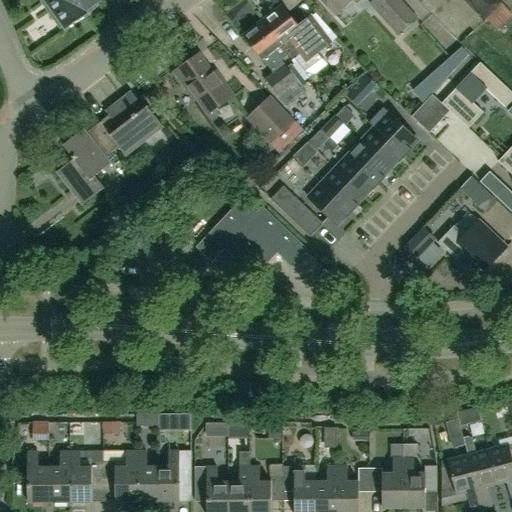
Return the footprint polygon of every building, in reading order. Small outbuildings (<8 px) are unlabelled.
[(45,0),(55,13),(51,15),(60,28),(63,26),(67,30),(87,16),(86,15),(96,8),(94,5),(100,0),(45,0)] [(320,0),(334,15),(351,0),(320,0)] [(373,0),(369,4),(398,37),(419,19),(401,0),(373,0)] [(262,21),(289,55),(292,59),(299,54),(306,62),(330,43),(311,17),(298,27),(282,6),(262,21)] [(289,55),(262,21),(243,35),(273,73),(265,79),(278,97),(298,83),(281,61),(289,55)] [(223,84),(220,87),(199,55),(194,58),(191,57),(181,64),(181,68),(174,73),(186,91),(189,89),(207,115),(232,97),(223,84)] [(441,86),(459,67),(451,58),(431,75),(441,86)] [(511,93),(480,63),(441,104),(468,129),(483,113),(472,102),(485,89),(505,108),(511,100),(511,93)] [(367,95),(376,85),(364,74),(360,78),(355,84),(367,95)] [(99,124),(118,148),(125,157),(163,128),(147,107),(144,109),(131,92),(105,112),(109,116),(99,124)] [(246,119),(280,154),(287,148),(288,150),(306,132),(270,95),(246,119)] [(429,133),(440,121),(423,104),(411,117),(429,133)] [(354,116),(344,107),(335,117),(342,124),(345,126),(354,116)] [(373,128),(374,127),(403,155),(408,149),(410,151),(411,150),(409,149),(417,140),(383,108),(368,123),(373,128)] [(342,124),(335,117),(333,115),(320,130),(329,137),(329,138),(342,124)] [(118,148),(99,124),(86,134),(84,130),(63,146),(73,160),(56,173),(82,206),(104,189),(95,177),(111,164),(105,157),(118,148)] [(398,160),(403,155),(374,127),(373,128),(360,142),(390,170),(397,161),(399,163),(399,162),(400,162),(398,160)] [(329,137),(320,130),(314,136),(322,144),(329,137)] [(360,142),(354,149),(348,155),(377,183),(382,177),(384,179),(385,178),(383,176),(390,170),(360,142)] [(511,146),(497,162),(511,175),(511,146)] [(377,183),(348,155),(335,169),(364,197),(371,189),(373,191),(374,190),(372,188),(377,183)] [(357,204),(364,197),(335,169),(321,183),(350,211),(356,205),(357,207),(358,206),(357,204)] [(461,189),(484,211),(495,200),(472,178),(461,189)] [(346,216),(350,211),(321,183),(308,198),(337,225),(345,217),(346,219),(347,218),(346,216)] [(511,194),(503,186),(493,196),(511,213),(511,194)] [(282,210),(310,237),(323,223),(295,197),(282,210)] [(306,250),(262,208),(256,214),(242,200),(197,248),(212,262),(224,249),(239,263),(249,253),(263,267),(277,253),(291,266),(306,250)] [(463,235),(454,226),(438,242),(456,259),(463,251),(483,271),(508,247),(479,219),(463,235)] [(436,240),(423,227),(402,249),(415,261),(436,240)] [(157,418),(157,427),(157,431),(166,431),(166,415),(157,415),(157,418)] [(461,432),(458,420),(447,423),(450,435),(461,432)] [(119,423),(103,423),(103,434),(119,434),(119,423)] [(48,424),(34,424),(33,442),(48,442),(48,424)] [(269,425),(269,434),(269,439),(280,438),(280,434),(280,425),(269,425)] [(337,428),(323,428),(323,448),(337,448),(337,428)] [(496,485),(487,450),(476,453),(472,438),(468,437),(463,438),(468,455),(467,455),(481,508),(491,506),(486,487),(496,485)] [(511,444),(508,445),(487,450),(496,485),(507,482),(511,501),(511,500),(511,444)] [(404,458),(403,458),(403,508),(425,508),(425,492),(436,492),(436,467),(413,467),(413,458),(417,453),(417,445),(404,445),(404,458)] [(49,503),(48,468),(37,468),(37,452),(27,453),(27,503),(49,503)] [(60,468),(48,468),(49,503),(70,503),(69,452),(60,452),(60,468)] [(103,486),(103,462),(91,463),(91,468),(80,468),(80,452),(69,452),(70,503),(92,502),(92,486),(103,486)] [(136,502),(136,452),(126,452),(126,467),(115,467),(115,462),(103,462),(103,486),(115,486),(115,502),(136,502)] [(157,502),(157,467),(146,467),(146,452),(136,452),(136,502),(157,502)] [(157,467),(157,502),(179,502),(179,493),(191,493),(191,452),(169,452),(169,467),(157,467)] [(239,452),(239,467),(239,483),(228,483),(227,511),(249,511),(250,467),(250,452),(239,452)] [(481,508),(467,455),(440,462),(441,506),(468,499),(471,511),(481,508)] [(403,508),(403,458),(393,458),(393,474),(382,474),(382,469),(370,469),(370,493),(382,493),(382,509),(403,508)] [(259,467),(250,467),(249,511),(270,511),(271,501),(282,501),(282,477),(282,464),(270,464),(270,482),(259,483),(259,467)] [(294,477),(282,477),(282,501),(294,501),(294,511),(315,511),(315,482),(304,482),(304,467),(294,467),(294,477)] [(336,511),(336,467),(327,467),(327,482),(315,482),(315,511),(336,511)] [(346,467),(336,467),(336,511),(358,511),(358,493),(370,493),(370,469),(358,469),(358,482),(347,482),(346,467)] [(227,511),(228,483),(217,483),(217,468),(195,468),(195,501),(206,502),(206,511),(227,511)]
